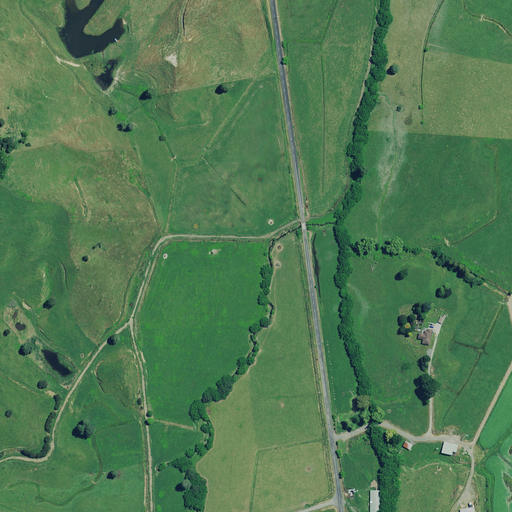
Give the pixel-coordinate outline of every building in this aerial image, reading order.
[(446,316),(444,315),(443,317),(441,316),(438,322),(442,324),(446,316)] [(427,329),(427,330),(425,329),(424,334),(419,333),(419,339),(423,340),(422,344),(430,345),(432,331),(431,330),(431,329),(427,329)] [(412,445),(406,442),(403,446),(410,450),(412,445)] [(458,445),(444,442),(442,453),(452,455),(453,452),(456,453),(458,445)] [(381,511),(382,491),(370,491),(370,511),(381,511)]
